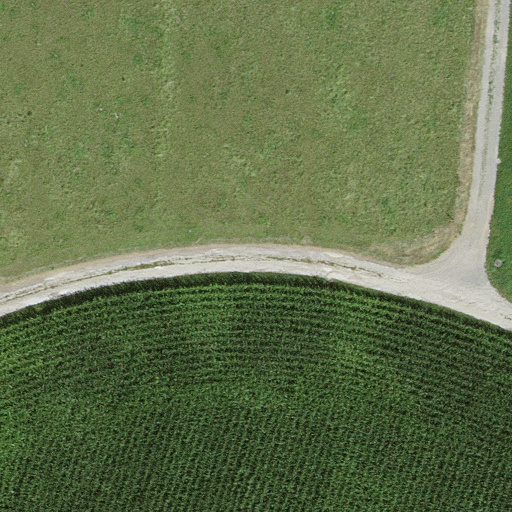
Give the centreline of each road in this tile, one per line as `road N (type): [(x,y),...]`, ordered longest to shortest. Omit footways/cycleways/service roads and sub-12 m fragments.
road 1 (track): [(0,301),(166,262),(273,259),(364,270),(511,312)]
road 2 (track): [(462,295),(497,0)]
